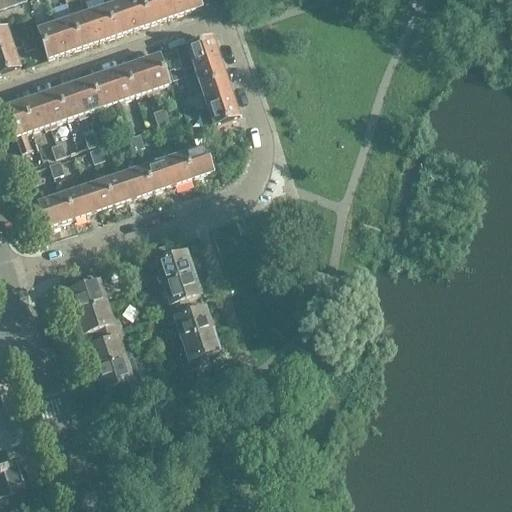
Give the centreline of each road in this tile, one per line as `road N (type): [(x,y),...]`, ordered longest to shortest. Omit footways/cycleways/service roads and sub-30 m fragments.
road 1 (residential): [(12,280),(240,199),(259,182),(266,136),(224,19)]
road 2 (residential): [(0,96),(224,19)]
road 3 (tertiary): [(88,511),(29,331)]
